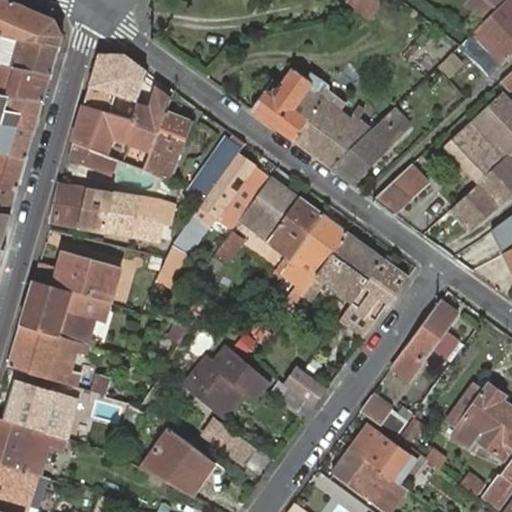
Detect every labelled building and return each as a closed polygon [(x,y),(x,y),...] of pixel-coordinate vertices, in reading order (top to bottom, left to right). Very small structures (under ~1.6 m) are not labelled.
[(0,34),(17,38),(61,45),(63,36),(57,20),(9,0),(3,0),(0,9),(0,34)] [(347,0),(346,1),(369,19),(383,0),(347,0)] [(487,18),(505,0),(470,0),(468,4),(487,18)] [(502,62),(511,52),(511,0),(505,0),(487,18),(474,30),(496,55),(502,62)] [(488,62),(496,55),(474,30),(466,38),(488,62)] [(17,38),(0,34),(0,63),(2,64),(4,58),(9,58),(17,38)] [(8,65),(53,73),(61,45),(17,38),(9,58),(4,58),(2,64),(8,65)] [(452,52),(439,64),(449,75),(462,63),(452,52)] [(100,54),(86,103),(132,117),(136,103),(145,68),(127,54),(100,54)] [(0,83),(0,89),(46,97),(53,73),(8,65),(3,84),(0,83)] [(251,109),(331,168),(371,129),(354,115),(349,119),(338,110),(344,102),(325,87),(324,82),(311,73),(307,77),(293,68),(272,94),(266,91),(251,109)] [(511,70),(501,81),(508,89),(511,85),(511,70)] [(86,103),(75,141),(108,154),(116,139),(150,154),(165,110),(170,98),(156,88),(148,107),(136,103),(132,117),(86,103)] [(0,122),(36,129),(46,97),(0,89),(0,122)] [(511,153),(511,152),(511,105),(511,104),(502,95),(445,148),(479,184),(511,153)] [(331,168),(350,182),(408,125),(393,109),(371,129),(331,168)] [(150,154),(145,167),(166,179),(188,118),(165,110),(150,154)] [(0,151),(28,157),(36,129),(0,122),(0,151)] [(75,141),(69,162),(114,178),(121,159),(108,154),(75,141)] [(212,158),(190,192),(204,201),(239,153),(242,148),(230,141),(217,159),(212,158)] [(0,182),(19,186),(28,157),(0,151),(0,182)] [(239,153),(204,201),(199,208),(193,216),(208,227),(218,222),(231,231),(241,217),(270,176),(239,153)] [(511,153),(479,184),(451,209),(468,228),(511,189),(511,153)] [(375,200),(394,214),(427,182),(412,164),(375,200)] [(298,197),(270,176),(241,217),(269,237),(298,197)] [(19,186),(0,182),(0,212),(11,214),(19,186)] [(63,183),(50,220),(130,235),(161,239),(164,224),(172,225),(177,203),(139,197),(63,183)] [(288,263),(323,215),(298,197),(269,237),(262,247),(268,250),(272,245),(286,255),(283,260),(288,263)] [(0,212),(0,249),(1,250),(11,214),(0,212)] [(347,232),(323,215),(288,263),(280,275),(294,287),(281,309),(288,314),(301,296),(347,232)] [(193,216),(171,246),(167,255),(160,266),(154,281),(172,289),(188,256),(208,227),(193,216)] [(511,216),(490,231),(504,254),(511,249),(511,216)] [(217,255),(233,262),(244,237),(227,231),(217,255)] [(383,259),(347,232),(301,296),(312,305),(318,297),(327,284),(352,302),(383,259)] [(36,267),(34,280),(87,295),(112,303),(122,270),(63,252),(57,273),(36,267)] [(383,259),(352,302),(352,303),(376,320),(408,277),(383,259)] [(34,280),(21,324),(74,340),(87,295),(34,280)] [(327,284),(318,297),(343,315),(352,303),(352,302),(327,284)] [(441,301),(392,369),(411,382),(425,364),(422,362),(459,313),(441,301)] [(190,327),(175,323),(168,339),(179,344),(190,327)] [(21,324),(8,367),(69,385),(72,373),(66,370),(72,349),(85,353),(88,344),(74,340),(21,324)] [(200,331),(190,343),(214,360),(263,395),(271,383),(228,345),(223,347),(200,331)] [(449,333),(434,358),(447,366),(463,342),(449,333)] [(186,385),(213,405),(229,417),(247,398),(254,403),(263,395),(214,360),(211,363),(206,360),(186,385)] [(327,387),(296,365),(283,383),(314,405),(327,387)] [(92,390),(107,394),(112,379),(97,374),(92,390)] [(16,379),(3,419),(52,434),(55,435),(58,425),(47,423),(53,403),(63,406),(66,395),(16,379)] [(461,422),(484,391),(472,382),(444,421),(455,428),(450,436),(474,453),(482,443),(480,441),(471,442),(467,440),(464,436),(463,431),(465,426),(461,422)] [(482,443),(505,460),(511,450),(511,405),(504,400),(506,395),(489,383),(484,391),(461,422),(465,426),(463,431),(464,436),(467,440),(471,442),(480,441),(482,443)] [(304,418),(313,406),(290,390),(280,401),(304,418)] [(96,411),(124,420),(129,402),(100,394),(96,411)] [(373,394),(360,412),(380,426),(392,409),(373,394)] [(58,425),(63,406),(53,403),(47,423),(58,425)] [(397,413),(392,409),(380,426),(396,438),(413,415),(402,407),(397,413)] [(0,418),(0,464),(37,476),(40,477),(48,448),(52,434),(3,419),(0,418)] [(415,418),(404,435),(412,441),(424,425),(415,418)] [(204,434),(245,464),(255,449),(214,420),(204,434)] [(369,424),(352,447),(394,479),(412,455),(369,424)] [(141,467),(193,496),(218,462),(170,427),(141,467)] [(64,452),(68,439),(55,435),(52,434),(48,448),(64,452)] [(394,479),(352,447),(334,471),(392,511),(409,489),(394,479)] [(433,449),(425,459),(440,469),(446,459),(433,449)] [(511,459),(499,476),(511,485),(511,459)] [(0,510),(6,511),(35,511),(36,509),(29,506),(37,476),(0,464),(0,510)] [(497,475),(484,493),(505,508),(511,498),(511,485),(499,476),(497,475)] [(46,479),(40,477),(37,476),(29,506),(36,509),(46,479)] [(511,511),(511,498),(505,508),(502,511),(511,511)] [(287,511),(308,511),(295,502),(287,511)]
